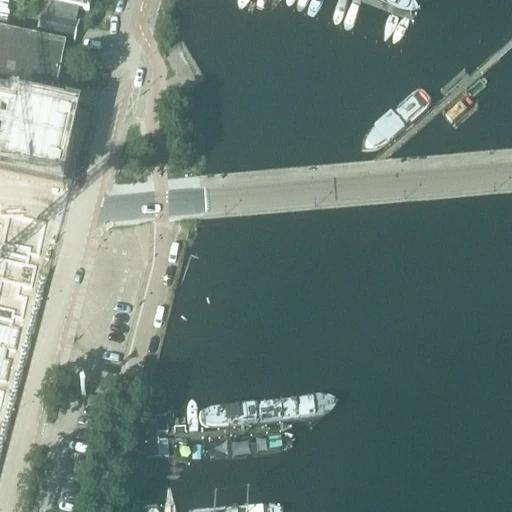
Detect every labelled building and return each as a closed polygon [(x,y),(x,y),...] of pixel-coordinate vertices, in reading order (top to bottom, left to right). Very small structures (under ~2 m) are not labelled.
[(91,0),(53,0),(50,14),(87,22),(88,13),(91,0)] [(37,37),(72,46),(78,24),(43,16),(37,37)] [(0,53),(0,89),(54,102),(58,82),(71,85),(76,63),(49,57),(48,63),(0,53)] [(0,161),(6,163),(5,171),(58,183),(70,126),(65,119),(18,108),(15,121),(0,117),(0,161)] [(330,116),(226,125),(228,151),(332,142),(330,116)] [(488,126),(424,132),(427,158),(490,152),(488,126)] [(0,412),(4,392),(0,390),(0,382),(6,383),(11,360),(3,358),(5,350),(16,352),(20,329),(12,327),(14,319),(23,320),(28,297),(19,295),(21,287),(31,289),(46,226),(47,223),(0,212),(0,412)] [(144,425),(145,438),(157,437),(156,425),(144,425)] [(158,445),(145,446),(146,458),(158,457),(158,445)]
